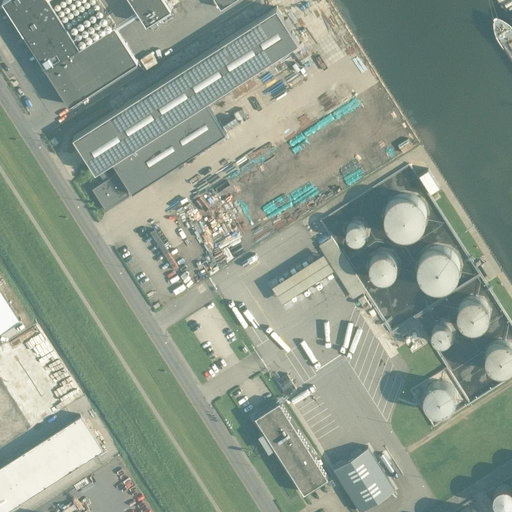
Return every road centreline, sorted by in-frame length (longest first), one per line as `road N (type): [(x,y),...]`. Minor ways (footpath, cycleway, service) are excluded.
road 1 (tertiary): [(270,511),(0,91)]
road 2 (unknown): [(116,213),(317,82)]
road 3 (unknown): [(56,124),(150,64),(114,0)]
